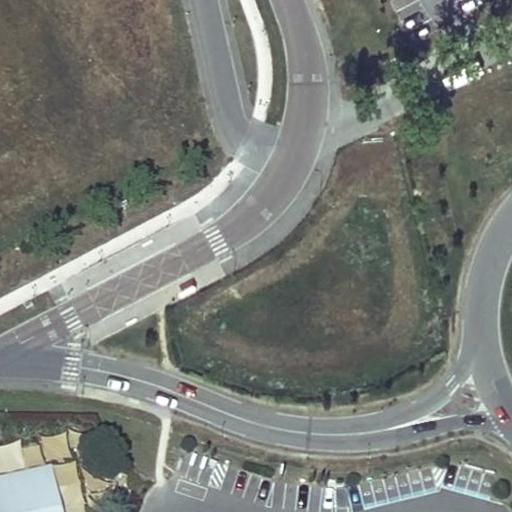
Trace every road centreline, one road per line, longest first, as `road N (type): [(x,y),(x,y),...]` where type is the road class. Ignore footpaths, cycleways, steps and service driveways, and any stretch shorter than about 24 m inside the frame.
road 1 (tertiary): [(0,361),(72,365),(149,382),(291,430),(392,427)]
road 2 (residential): [(204,0),(234,124),(242,136),(273,145),(323,135),(474,55)]
road 3 (tertiary): [(482,339),(432,404),(392,427)]
road 4 (primary): [(511,223),(485,280),(482,339)]
road 5 (tertiary): [(392,427),(511,419)]
